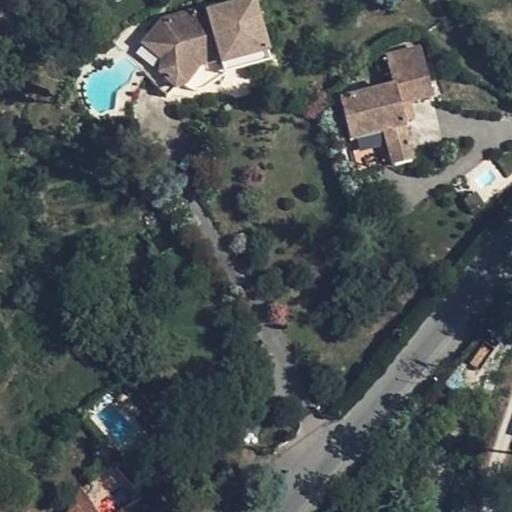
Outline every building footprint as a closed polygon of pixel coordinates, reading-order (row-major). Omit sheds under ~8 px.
[(244,61),(264,55),(248,0),(247,0),(205,13),(203,9),(160,22),(170,26),(172,45),(159,61),(157,74),(169,89),(179,87),(185,91),(193,90),(220,75),(216,63),(242,56),(244,61)] [(159,58),(159,61),(172,45),(170,26),(160,22),(158,22),(138,47),(159,58)] [(398,104),(410,100),(431,95),(419,48),(386,56),(393,86),(339,100),(350,141),(384,132),(392,164),(412,158),(402,120),(398,104)] [(267,62),(264,55),(244,61),(242,56),(216,63),(220,75),(267,62)] [(413,117),(410,100),(398,104),(402,120),(413,117)] [(99,462),(111,454),(102,444),(92,452),(99,462)] [(111,454),(99,462),(86,471),(92,479),(111,465),(117,461),(111,454)] [(111,465),(92,479),(79,489),(94,511),(118,511),(140,497),(111,465)] [(94,511),(79,489),(65,511),(94,511)]
